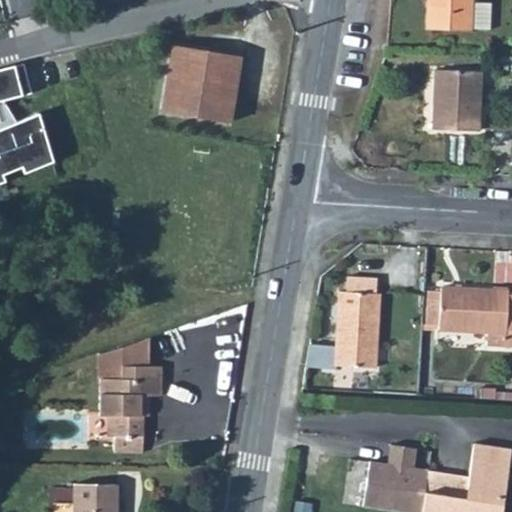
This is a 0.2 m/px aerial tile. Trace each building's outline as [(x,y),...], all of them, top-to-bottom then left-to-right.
[(426,6),(425,29),(489,32),(491,5),(471,3),(470,0),(432,0),(432,7),(426,6)] [(162,111),(228,121),(239,56),(172,45),(162,111)] [(8,53),(0,55),(0,94),(18,90),(8,53)] [(431,131),(480,133),(483,72),(437,70),(436,106),(431,106),(431,131)] [(0,165),(34,153),(19,106),(0,113),(0,165)] [(334,366),(376,369),(381,295),(368,294),(369,279),(348,277),(347,293),(340,292),(336,346),(310,344),(306,367),(334,369),(334,366)] [(439,329),(487,332),(486,346),(511,347),(511,290),(441,287),(439,329)] [(108,413),(115,413),(115,433),(114,450),(142,450),(143,413),(144,393),(149,393),(160,393),(161,365),(122,364),(122,377),(101,376),(99,413),(108,413)] [(480,400),(496,401),(496,390),(481,389),(480,400)] [(370,462),(363,505),(399,511),(501,511),(511,451),(474,445),(468,477),(465,499),(427,493),(430,471),(370,462)] [(430,471),(427,493),(465,499),(468,477),(430,471)] [(73,482),(72,511),(111,511),(112,510),(116,510),(116,483),(73,482)]
